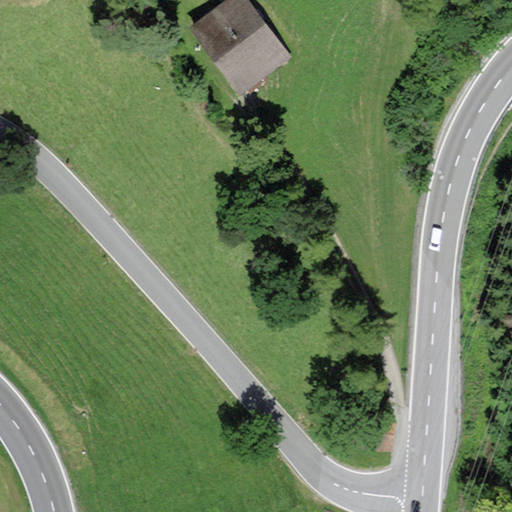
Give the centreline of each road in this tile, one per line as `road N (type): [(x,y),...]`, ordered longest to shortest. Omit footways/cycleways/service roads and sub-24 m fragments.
road 1 (unclassified): [(0,135),(133,259),(321,473),(350,490),(421,506)]
road 2 (primary): [(511,70),(467,138),(445,213),(421,506)]
road 3 (track): [(246,107),(329,229),(374,319),(404,423),(426,437)]
road 4 (primary): [(54,511),(31,452),(0,405)]
